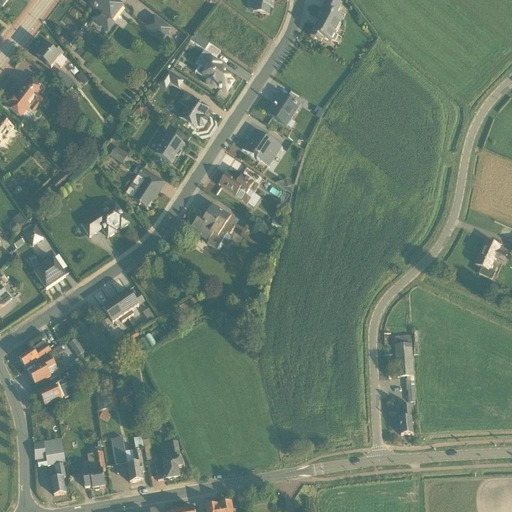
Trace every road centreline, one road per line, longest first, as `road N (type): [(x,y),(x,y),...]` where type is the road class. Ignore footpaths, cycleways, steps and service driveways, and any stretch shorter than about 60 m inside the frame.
road 1 (residential): [(299,0),(281,49),(162,229),(135,257),(0,349)]
road 2 (unclassified): [(511,81),(478,122),(442,240),(377,310),(371,334),(378,462)]
road 3 (residential): [(92,508),(282,475)]
road 4 (residential): [(0,372),(21,425),(27,511)]
road 5 (unclassified): [(378,462),(511,453)]
